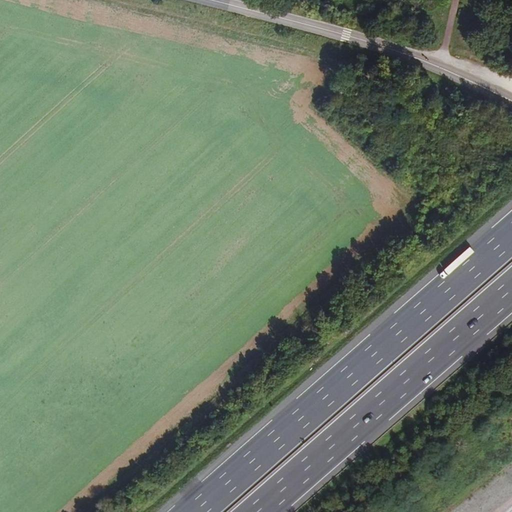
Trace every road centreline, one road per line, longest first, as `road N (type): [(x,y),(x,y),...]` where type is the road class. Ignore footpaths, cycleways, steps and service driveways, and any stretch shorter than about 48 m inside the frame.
road 1 (motorway): [(511,232),(192,511)]
road 2 (motorway): [(259,511),(511,290)]
road 3 (secondary): [(206,0),(403,53),(511,101)]
